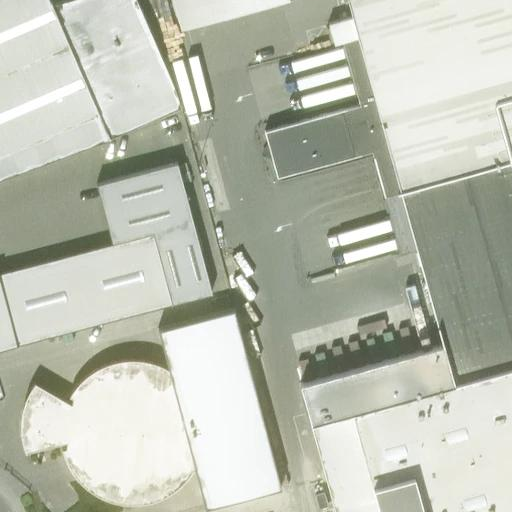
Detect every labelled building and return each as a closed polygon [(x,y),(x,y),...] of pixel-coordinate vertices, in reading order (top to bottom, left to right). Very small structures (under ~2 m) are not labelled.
[(54,0),(49,1),(48,0),(0,0),(0,96),(22,148),(97,116),(106,136),(180,105),(134,0),(54,0)] [(285,0),(165,0),(172,27),(285,1),(285,0)] [(511,511),(511,0),(345,0),(350,16),(331,21),(327,23),(332,43),(337,42),(340,42),(356,98),(358,104),(369,150),(371,157),(372,157),(383,195),(393,233),(394,237),(398,251),(414,247),(441,343),(429,346),(296,381),(307,422),(332,511),(511,511)] [(22,148),(0,96),(0,177),(107,138),(106,136),(97,116),(22,148)] [(357,104),(340,109),(263,130),(276,176),(352,155),(369,150),(358,104),(357,104)] [(110,243),(0,271),(0,348),(210,293),(175,162),(94,184),(110,243)] [(20,440),(24,452),(65,441),(64,447),(60,448),(64,458),(69,468),(75,477),(83,485),(91,491),(101,497),(111,500),(122,502),(133,503),(144,501),(155,499),(169,491),(182,482),(190,470),(195,461),(229,480),(233,473),(236,465),(239,456),(241,448),(242,439),(241,431),(240,422),(238,414),(237,409),(201,419),(200,413),(198,405),(194,397),(190,390),(185,383),(179,377),(172,372),(165,367),(157,364),(149,361),(140,359),(132,358),(123,359),(115,360),(107,362),(99,366),(92,370),(85,375),(79,380),(73,386),(69,393),(65,400),(33,382),(27,392),(22,404),(19,416),(19,428),(20,440)]
